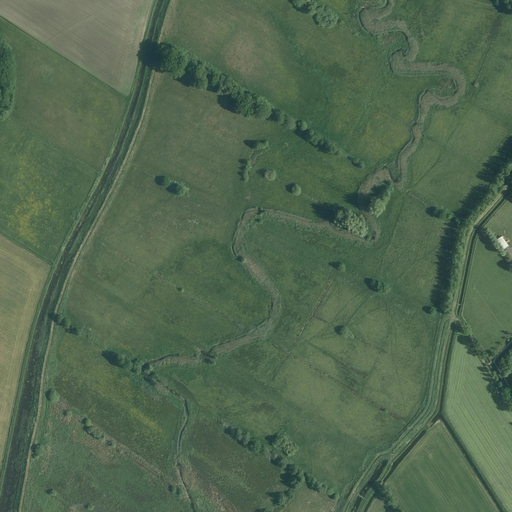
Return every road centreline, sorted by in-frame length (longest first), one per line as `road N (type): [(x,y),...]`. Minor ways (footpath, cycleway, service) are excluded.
road 1 (track): [(357,511),(436,408),(452,315)]
road 2 (track): [(511,180),(469,235),(452,315)]
